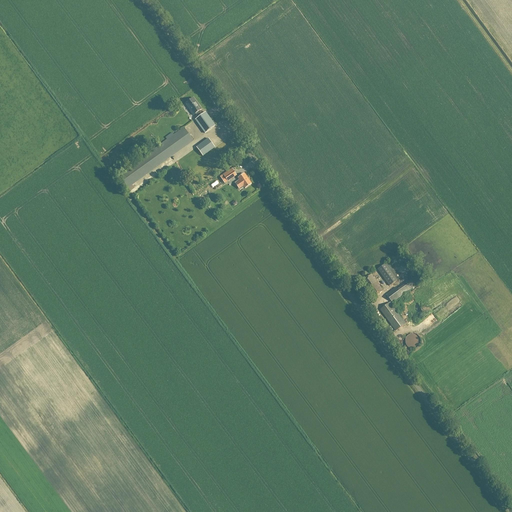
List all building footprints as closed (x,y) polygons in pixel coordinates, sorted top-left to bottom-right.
[(190,112),(193,116),(195,114),(198,118),(195,120),(206,136),(217,128),(206,112),(202,115),(199,111),(201,110),(198,105),(197,105),(192,99),(185,104),(191,111),(190,112)] [(196,147),(202,156),(215,147),(208,139),(196,147)] [(234,171),(225,177),(228,181),(236,176),(234,171)] [(245,189),(251,184),(244,174),(238,178),(240,181),(236,184),(239,189),(243,186),(245,189)] [(210,184),(197,193),(202,199),(214,191),(210,184)] [(389,286),(397,281),(385,265),(378,270),(389,286)] [(383,291),(371,275),(362,281),(367,289),(366,290),(373,298),(383,291)] [(386,295),(392,303),(401,296),(396,288),(386,295)] [(395,331),(405,324),(389,303),(380,310),(395,331)]
